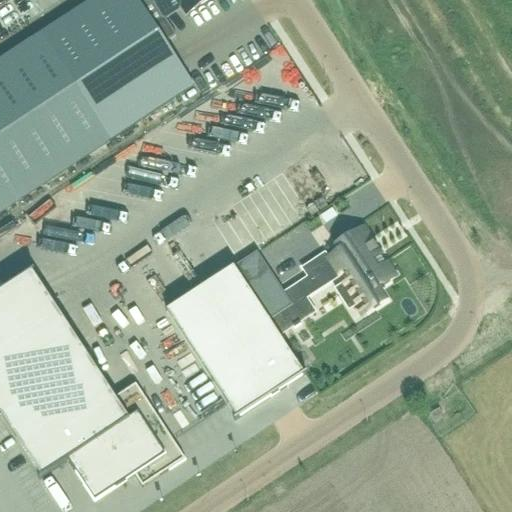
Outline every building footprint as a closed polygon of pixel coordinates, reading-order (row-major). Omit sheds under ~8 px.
[(162,16),(151,0),(146,0),(138,5),(134,0),(95,0),(0,62),(0,215),(194,89),(165,45),(176,37),(162,16)] [(0,0),(0,25),(38,0),(0,0)] [(210,0),(151,0),(162,16),(178,5),(186,16),(210,0)] [(291,307),(267,323),(278,338),(293,328),(294,330),(301,326),(299,324),(314,315),(305,300),(343,275),(348,282),(362,304),(365,309),(367,312),(384,301),(376,289),(394,278),(364,231),(338,248),(341,254),(328,262),(324,257),(303,271),(309,280),(284,296),(291,307)] [(256,254),(165,313),(236,421),(303,377),(278,338),(267,323),(291,307),(284,296),(256,254)] [(39,482),(68,463),(95,504),(135,478),(142,489),(185,461),(136,386),(115,400),(32,274),(35,273),(34,272),(6,290),(0,281),(0,417),(1,417),(41,479),(39,481),(39,482)]
